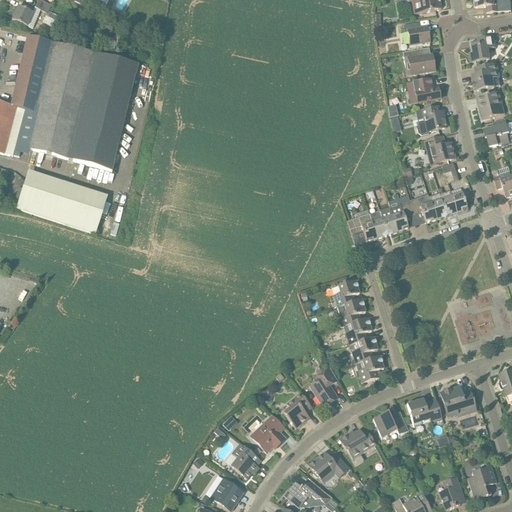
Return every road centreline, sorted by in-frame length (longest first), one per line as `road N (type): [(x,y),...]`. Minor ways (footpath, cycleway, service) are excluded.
road 1 (residential): [(408,386),(372,262),(492,222)]
road 2 (residential): [(251,511),(280,470),(333,422),(408,386)]
road 3 (residential): [(492,222),(449,47),(463,27)]
